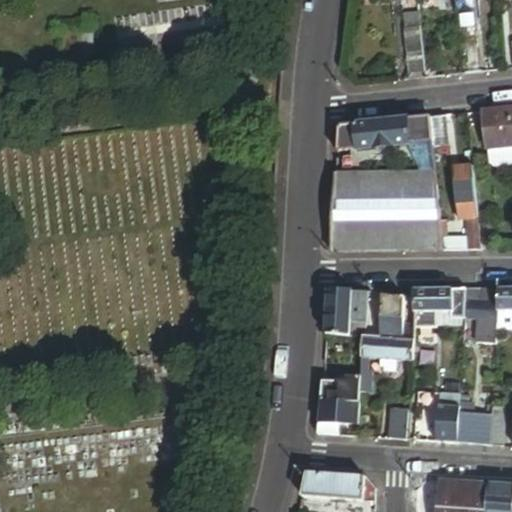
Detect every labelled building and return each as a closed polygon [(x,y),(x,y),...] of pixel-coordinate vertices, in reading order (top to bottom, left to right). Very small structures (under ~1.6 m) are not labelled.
[(414,76),(430,74),(424,15),(408,16),(414,76)] [(511,112),(489,115),(493,153),(511,150),(511,112)] [(451,144),(449,119),(435,121),(437,145),(451,144)] [(437,145),(435,121),(343,130),(341,156),(410,148),(437,145)] [(440,176),(437,145),(410,148),(411,154),(426,165),(427,176),(440,176)] [(511,150),(493,153),(495,166),(501,171),(511,169),(511,150)] [(348,161),(347,177),(356,177),(357,161),(348,161)] [(482,224),(477,171),(457,173),(464,226),(469,226),(482,224)] [(335,256),(447,254),(440,176),(427,176),(356,177),(347,177),(340,177),(335,256)] [(472,254),(485,253),(482,224),(469,226),(472,254)] [(511,313),(511,293),(503,294),(502,305),(502,314),(511,313)] [(415,336),(417,294),(408,294),(407,303),(406,303),(404,336),(415,336)] [(456,316),(456,294),(419,294),(417,317),(418,317),(426,317),(440,317),(455,316),(456,316)] [(470,305),(471,294),(456,294),(456,316),(455,316),(455,323),(468,322),(468,316),(469,316),(470,305)] [(485,305),(486,294),(471,294),(470,305),(473,305),(485,305)] [(502,305),(503,294),(486,294),(485,305),(502,305)] [(332,295),(329,339),(352,341),(352,335),(355,295),(332,295)] [(366,336),(370,295),(355,295),(352,335),(366,336)] [(404,336),(406,303),(402,302),(383,301),(380,343),(403,345),(404,336)] [(501,324),(502,314),(502,305),(485,305),(473,305),(471,323),(482,323),(501,324)] [(426,332),(426,317),(418,317),(418,331),(426,332)] [(440,317),(426,317),(426,332),(440,332),(440,317)] [(480,346),(500,347),(501,324),(482,323),(480,346)] [(403,345),(415,346),(415,336),(404,336),(403,345)] [(397,365),(415,366),(416,346),(415,346),(403,345),(380,343),(367,342),(366,342),(365,362),(371,363),(382,364),(397,365)] [(369,382),(371,363),(365,362),(364,386),(363,396),(374,397),(374,383),(369,382)] [(397,365),(382,364),(382,371),(397,372),(397,365)] [(364,386),(326,384),(324,403),(362,405),(363,396),(364,386)] [(444,410),(463,411),(463,406),(464,398),(445,397),(444,410)] [(343,427),(361,428),(362,405),(324,403),(322,426),(343,427)] [(463,416),(476,417),(476,407),(463,406),(463,411),(463,416)] [(442,445),(461,446),(463,416),(463,411),(444,410),(442,445)] [(493,449),(495,419),(476,417),(463,416),(461,446),(493,449)] [(493,449),(503,449),(505,420),(495,419),(493,449)] [(342,439),(343,427),(322,426),(320,438),(342,439)] [(312,477),(306,501),(324,502),(325,478),(312,477)] [(325,478),(324,502),(368,504),(369,480),(325,478)] [(379,491),(369,480),(368,504),(379,505),(379,491)] [(491,511),(493,488),(444,485),(441,511),(491,511)] [(511,511),(511,489),(493,488),(491,511),(511,511)]
